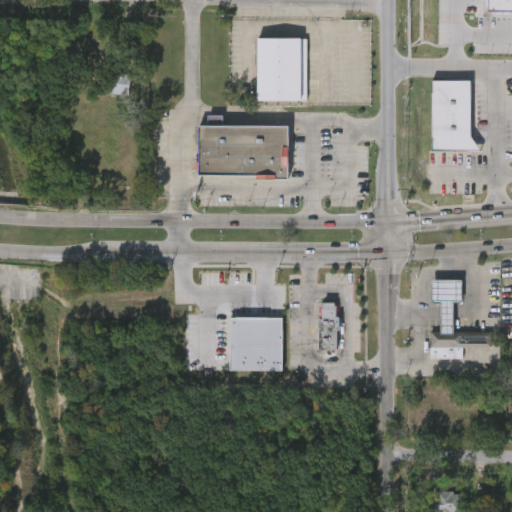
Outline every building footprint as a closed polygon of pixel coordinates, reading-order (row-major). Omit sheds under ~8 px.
[(511,0),(511,13),(489,13),(489,0),(511,0)] [(257,36),(307,36),(308,100),(257,100),(257,36)] [(470,137),(481,152),(470,152),(431,151),(432,80),(471,81),(470,137)] [(113,108),(113,88),(98,88),(97,107),(113,108)] [(222,124),(288,124),(288,178),(256,178),(256,173),(198,173),(198,125),(207,124),(207,114),(222,114),(222,124)] [(429,358),(429,331),(436,330),(436,302),(430,302),(429,279),(460,279),(460,300),(452,300),(452,334),(490,334),(490,348),(461,348),(461,358),(429,358)] [(438,345),(438,315),(446,316),(447,293),(417,293),(417,316),(426,316),(426,345),(416,345),(416,372),(448,373),(448,361),(474,361),(474,345),(438,345)] [(318,350),(318,302),(336,302),(336,350),(318,350)] [(305,363),(323,363),(322,316),(304,316),(305,363)] [(228,317),(282,317),(281,370),(228,370),(228,317)] [(448,420),(430,420),(430,393),(448,393),(448,420)] [(499,434),(511,433),(511,405),(499,406),(499,434)] [(460,511),(429,511),(429,492),(460,492),(460,511)]
